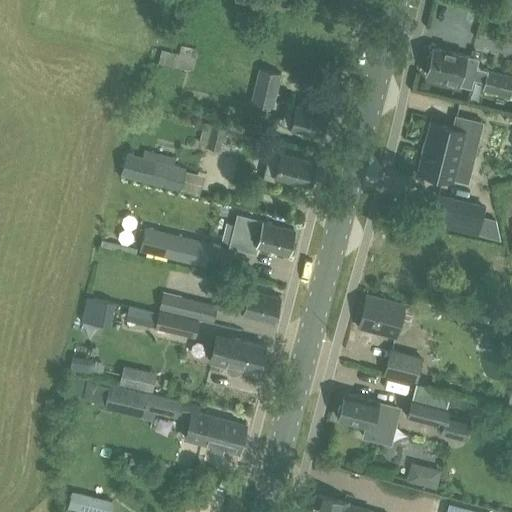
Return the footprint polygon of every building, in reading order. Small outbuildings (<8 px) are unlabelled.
[(275,8),(277,1),(271,0),(264,0),(264,6),(275,8)] [(511,12),(511,0),(503,0),(501,10),(511,12)] [(188,68),(192,47),(181,45),(179,53),(160,49),(158,61),(188,68)] [(471,87),(478,58),(467,55),(434,47),(427,74),(442,78),(441,80),(458,85),(458,84),(471,87)] [(273,106),(281,73),(259,68),(251,101),(273,106)] [(511,89),(511,76),(488,70),(486,70),(482,90),(510,97),(511,89)] [(288,102),(284,117),(278,116),(275,127),(291,131),(292,128),(294,128),(294,132),(303,134),(305,131),(320,135),(326,111),(288,102)] [(423,151),(418,172),(453,181),(461,150),(474,153),(482,122),(456,115),(453,127),(431,121),(426,142),(425,142),(423,151)] [(220,149),(226,128),(212,124),(206,145),(220,149)] [(274,179),(275,176),(305,184),(311,159),(281,151),(280,152),(271,150),(264,177),(274,179)] [(179,190),(185,168),(127,152),(121,173),(176,189),(179,190)] [(484,206),(468,202),(465,216),(434,208),(430,222),(477,234),(484,206)] [(288,251),(294,226),(263,219),(252,216),(246,244),(257,247),(257,243),(288,251)] [(204,265),(210,243),(146,228),(141,249),(204,265)] [(406,247),(394,244),(382,241),(373,272),(412,282),(419,258),(436,263),(440,247),(408,238),(406,247)] [(498,268),(502,248),(463,240),(459,260),(498,268)] [(273,320),(279,296),(240,286),(233,310),(273,320)] [(158,308),(187,315),(213,321),(218,305),(182,296),(163,291),(158,308)] [(395,335),(403,305),(368,296),(360,325),(395,335)] [(198,321),(186,319),(128,305),(125,318),(155,326),(154,328),(195,337),(198,321)] [(258,369),(264,345),(232,336),(233,336),(222,333),(215,358),(226,361),(225,364),(226,365),(226,366),(226,368),(226,369),(227,371),(228,372),(229,373),(230,374),(232,374),(233,374),(235,374),(236,374),(238,373),(239,372),(240,371),(241,370),(241,369),(243,369),(244,365),(258,369)] [(423,356),(390,347),(383,375),(415,383),(423,356)] [(159,379),(162,357),(129,353),(126,374),(159,379)] [(145,407),(146,408),(178,417),(178,414),(181,399),(110,381),(103,406),(142,416),(145,407)] [(391,444),(401,408),(379,402),(379,401),(345,392),(338,416),(367,424),(363,437),(391,444)] [(450,407),(438,403),(411,396),(406,415),(442,425),(440,432),(465,438),(470,418),(449,412),(450,407)] [(182,431),(183,431),(185,432),(184,437),(212,444),(211,449),(223,452),(224,448),(238,451),(245,423),(200,411),(202,404),(181,399),(178,414),(186,416),(182,431)] [(317,494),(312,511),(370,511),(346,504),(346,502),(317,494)] [(456,511),(482,511),(482,496),(456,496),(456,511)]
